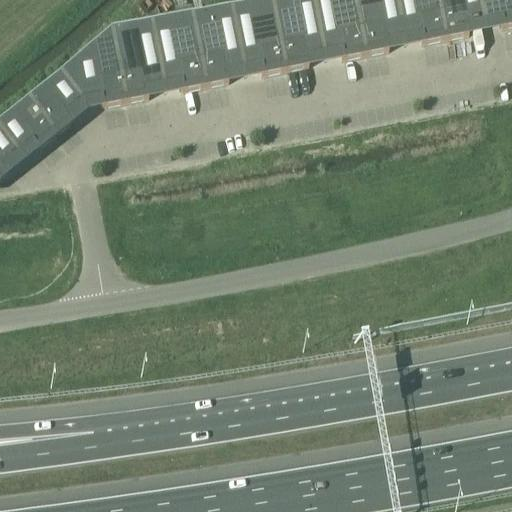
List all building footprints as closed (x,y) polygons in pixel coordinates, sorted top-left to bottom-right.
[(323,62),(310,0),(295,0),(270,5),(284,76),(307,71),(307,70),(306,70),(305,66),(323,62)] [(340,63),(340,65),(364,60),(351,0),(310,0),(323,62),(340,59),(341,63),(340,63)] [(403,46),(393,0),(351,0),(364,60),(387,55),(387,54),(386,54),(385,50),(403,46)] [(420,47),(420,49),(444,44),(435,0),(393,0),(403,46),(420,43),(421,47),(420,47)] [(466,38),(465,34),(483,31),(476,0),(435,0),(444,44),(467,40),(467,38),(466,38)] [(500,31),(500,33),(511,30),(511,0),(476,0),(483,31),(500,27),(501,31),(500,31)] [(284,76),(270,5),(230,13),(242,78),(260,75),(261,79),(260,79),(260,81),(284,76)] [(242,78),(230,13),(190,21),(204,92),(227,87),(227,85),(226,86),(225,82),(242,78)] [(180,95),(180,97),(204,92),(190,21),(150,29),(163,94),(180,91),(181,95),(180,95)] [(147,101),(146,102),(145,98),(163,94),(150,29),(110,37),(124,108),(147,103),(147,101)] [(100,111),(100,113),(124,108),(110,37),(109,37),(74,67),(83,110),(100,107),(101,111),(100,111)] [(83,110),(74,67),(58,81),(26,107),(53,141),(72,126),(71,124),(70,125),(68,122),(82,110),(83,110)] [(53,141),(26,107),(0,127),(0,139),(18,162),(31,151),(34,154),(33,155),(34,156),(53,141)] [(0,183),(8,177),(7,175),(6,176),(4,173),(18,162),(0,139),(0,183)]
